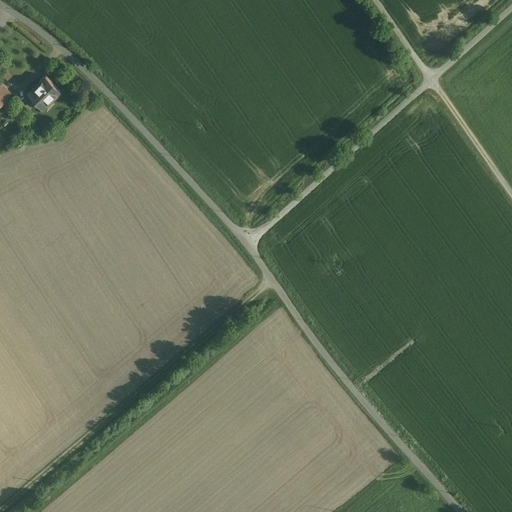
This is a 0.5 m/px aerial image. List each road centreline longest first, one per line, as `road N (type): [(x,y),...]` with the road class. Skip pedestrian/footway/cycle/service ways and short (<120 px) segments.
road 1 (track): [(0,511),(271,282)]
road 2 (unclassified): [(249,240),(71,53),(0,1)]
road 3 (unclassified): [(462,511),(336,367),(249,240)]
road 4 (unclassified): [(249,240),(433,76)]
